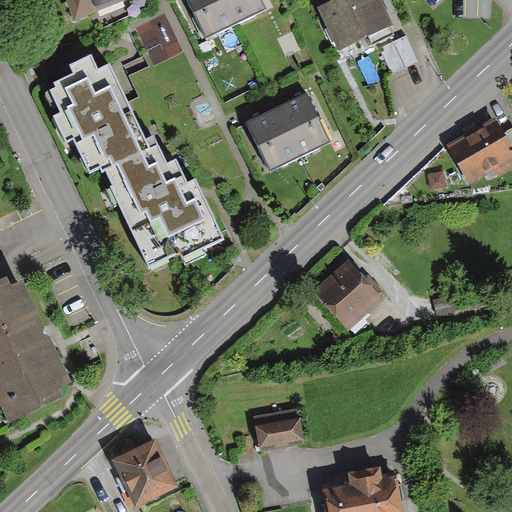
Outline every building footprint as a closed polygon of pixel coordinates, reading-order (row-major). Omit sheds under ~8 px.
[(64,0),(75,26),(142,0),(64,0)] [(260,0),(184,0),(207,44),(268,14),(260,0)] [(344,0),(317,13),(338,57),(371,41),(374,48),(395,38),(392,32),(395,30),(380,0),(344,0)] [(380,49),(393,76),(420,64),(407,37),(380,49)] [(103,176),(105,174),(160,148),(152,133),(143,137),(110,67),(98,73),(91,58),(71,68),(74,75),(55,85),(57,90),(50,93),(61,115),(53,119),(66,146),(75,142),(90,175),(100,171),(103,176)] [(246,127),(270,176),(332,147),(308,97),(246,127)] [(467,138),(447,149),(469,188),(491,175),(511,163),(511,130),(504,135),(496,121),(479,131),(467,138)] [(465,134),(467,138),(479,131),(477,127),(465,134)] [(119,205),(149,269),(180,254),(183,261),(224,242),(200,191),(196,183),(188,186),(177,162),(168,166),(160,148),(105,174),(111,185),(105,188),(114,207),(119,205)] [(511,163),(491,175),(495,182),(511,171),(511,163)] [(446,189),(443,173),(428,175),(431,192),(446,189)] [(349,265),(313,297),(349,336),(384,304),(379,300),(384,296),(370,280),(366,284),(349,265)] [(8,287),(0,290),(0,412),(9,431),(62,406),(58,397),(72,390),(24,289),(11,295),(8,287)] [(477,292),(433,301),(436,317),(480,308),(477,292)] [(253,417),(260,452),(305,444),(299,408),(253,417)] [(129,503),(180,477),(156,428),(112,450),(131,487),(123,491),(129,503)] [(321,486),(325,511),(403,511),(396,475),(387,477),(382,478),(380,469),(327,478),(328,485),(321,486)]
